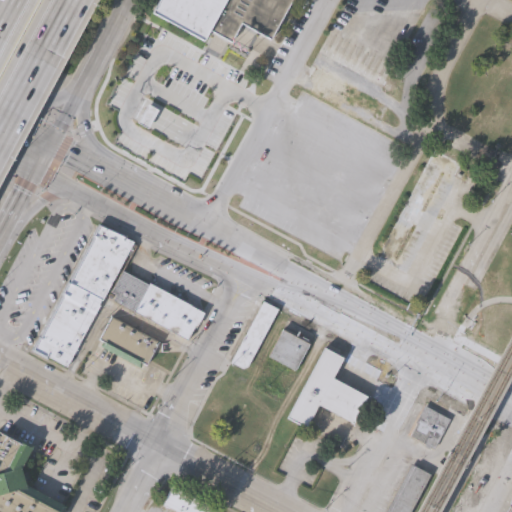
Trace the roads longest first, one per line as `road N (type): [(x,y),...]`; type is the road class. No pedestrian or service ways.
road 1 (residential): [(511,169),(422,340)]
road 2 (primary): [(193,221),(176,197),(86,139),(84,84)]
road 3 (tertiary): [(251,282),(160,446)]
road 4 (tertiary): [(0,364),(160,446)]
road 5 (primary): [(251,282),(409,367)]
road 6 (primary): [(422,340),(264,256)]
road 7 (primary): [(193,221),(53,140)]
road 8 (residential): [(438,349),(511,207)]
road 9 (tertiary): [(160,446),(283,511)]
road 10 (residential): [(340,511),(407,390)]
road 11 (primary): [(36,173),(156,237)]
